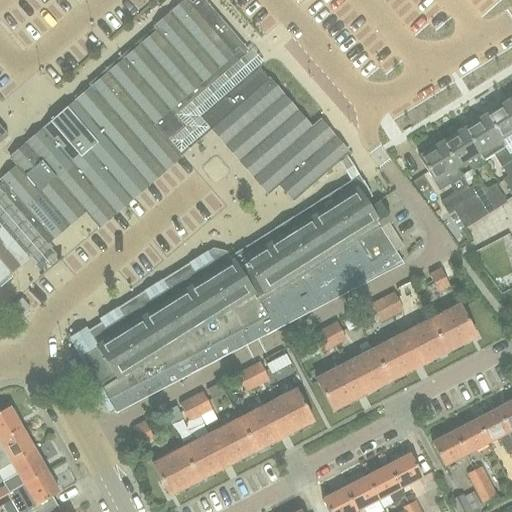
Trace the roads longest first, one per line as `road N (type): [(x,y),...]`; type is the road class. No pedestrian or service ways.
road 1 (residential): [(447,251),(87,441)]
road 2 (residential): [(447,251),(369,144),(366,122),(381,104),(511,19)]
road 3 (residential): [(238,511),(301,466),(389,421),(413,396),(493,354),(511,353)]
road 4 (residential): [(87,441),(37,369),(0,365)]
